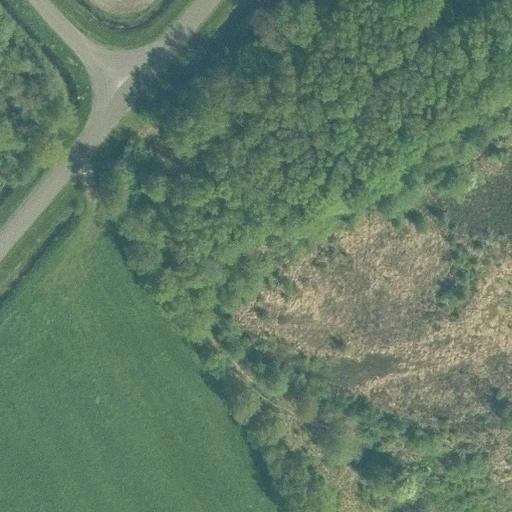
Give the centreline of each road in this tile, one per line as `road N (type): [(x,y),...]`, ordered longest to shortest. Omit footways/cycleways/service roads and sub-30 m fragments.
road 1 (unclassified): [(0,235),(117,95)]
road 2 (track): [(117,95),(162,145),(169,243)]
road 3 (unclassified): [(117,95),(33,0)]
road 4 (unclassified): [(117,95),(200,0)]
